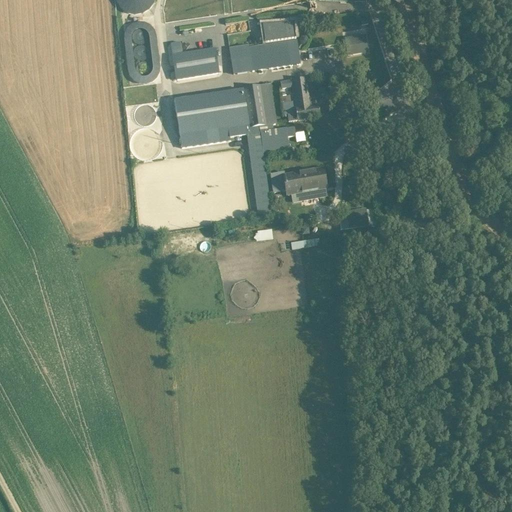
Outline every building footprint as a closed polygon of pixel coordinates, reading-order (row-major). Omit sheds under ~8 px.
[(153,0),(116,0),(117,15),(154,13),(153,0)] [(130,22),(123,23),(131,88),(137,87),(130,22)] [(229,32),(243,31),(242,23),(234,24),(234,28),(228,28),(229,32)] [(363,45),(346,48),(348,58),(364,55),(363,45)] [(171,55),(173,81),(220,76),(218,62),(216,50),(171,55)] [(287,53),(260,58),(262,71),(289,67),(287,53)] [(229,57),(232,75),(252,72),(249,54),(229,57)] [(314,79),(291,83),(295,106),(303,104),(303,102),(317,100),(314,79)] [(273,86),(265,87),(270,121),(278,120),(278,118),(273,86)] [(244,91),(250,127),(250,130),(251,130),(271,127),(270,121),(265,87),(244,90),(244,91)] [(244,91),(174,102),(181,148),(230,140),(250,137),(249,130),(239,132),(238,129),(250,127),(244,91)] [(317,100),(303,102),(303,104),(295,106),(296,115),(297,122),(320,119),(319,107),(318,107),(317,100)] [(278,118),(278,120),(279,125),(297,122),(296,115),(278,118)] [(271,127),(251,130),(252,136),(272,133),(271,127)] [(323,171),(307,174),(310,193),(326,190),(323,171)] [(307,174),(284,178),(287,197),(310,193),(307,174)] [(366,214),(346,216),(348,231),(368,228),(366,214)] [(273,240),(271,230),(254,233),(256,243),(273,240)] [(316,240),(290,244),(291,251),(317,247),(316,240)]
